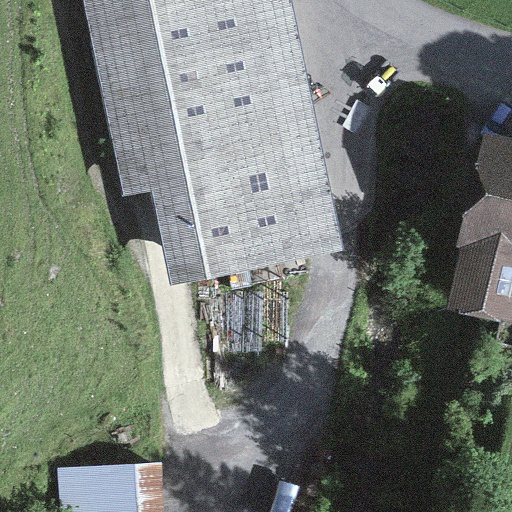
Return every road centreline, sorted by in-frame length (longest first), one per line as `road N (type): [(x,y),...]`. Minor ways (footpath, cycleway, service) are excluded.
road 1 (track): [(60,0),(100,160),(171,310),(193,416),(214,453),(274,491)]
road 2 (unclassified): [(373,0),(428,31),(511,54)]
